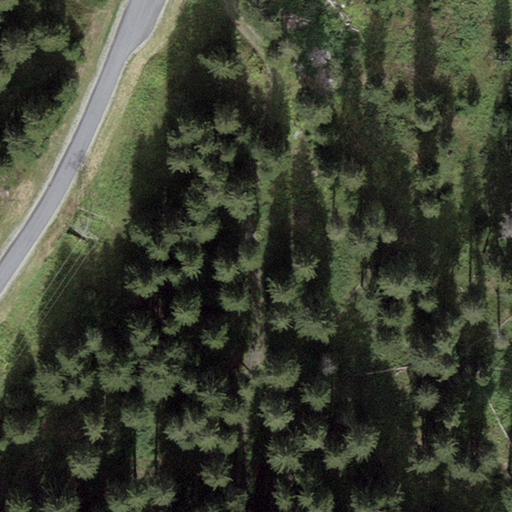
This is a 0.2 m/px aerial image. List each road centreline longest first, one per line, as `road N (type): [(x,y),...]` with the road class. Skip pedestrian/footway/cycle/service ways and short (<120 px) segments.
road 1 (track): [(236,511),(252,202),(276,90),(266,51),(227,0)]
road 2 (unclassified): [(147,0),(60,183),(0,278)]
